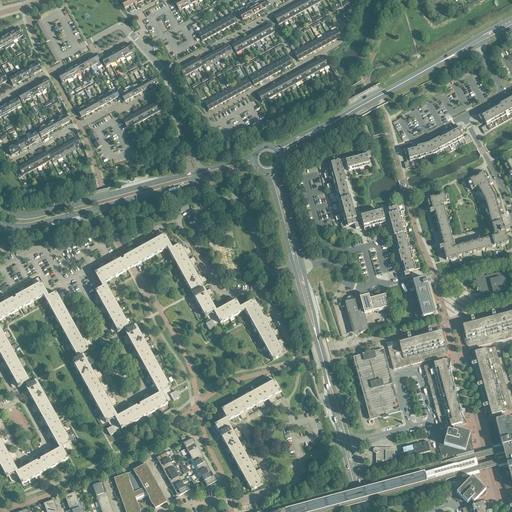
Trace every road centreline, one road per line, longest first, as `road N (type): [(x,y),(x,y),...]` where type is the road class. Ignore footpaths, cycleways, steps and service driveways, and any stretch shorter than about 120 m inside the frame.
road 1 (residential): [(0,268),(42,246),(121,399),(140,392),(141,381),(125,354),(103,342),(103,325),(75,274)]
road 2 (secondary): [(277,152),(476,42)]
road 3 (secondary): [(0,225),(29,227),(198,183)]
road 4 (secondary): [(195,173),(43,212),(0,207)]
road 5 (tertiary): [(346,446),(299,270)]
road 6 (residential): [(287,335),(264,297),(218,291),(178,217)]
road 7 (residential): [(300,461),(269,474),(244,433),(248,420),(280,405),(296,444)]
road 8 (residential): [(0,422),(18,454),(36,455),(46,445),(0,371)]
road 9 (residential): [(178,511),(211,500),(244,502),(294,483),(300,461)]
road 10 (residential): [(299,270),(267,271),(247,203),(217,204)]
